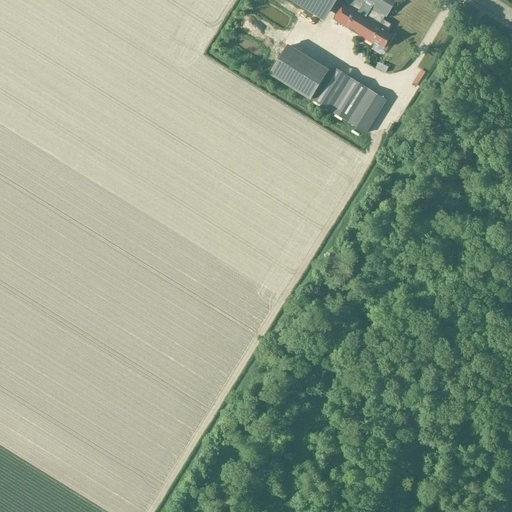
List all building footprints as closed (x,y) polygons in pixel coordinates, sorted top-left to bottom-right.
[(338,1),(343,4),(345,0),(288,0),(325,22),(338,1)] [(391,25),(383,20),(385,17),(387,18),(397,0),(345,0),(343,4),(333,20),(374,45),(376,43),(385,48),(388,44),(387,44),(392,36),(386,33),(391,25)] [(330,112),(351,78),(333,67),(330,72),(328,71),(329,70),(288,45),(269,75),(310,101),(311,100),(330,112)] [(347,123),(368,89),(351,78),(330,112),(347,123)] [(368,89),(347,123),(366,134),(387,101),(368,89)]
